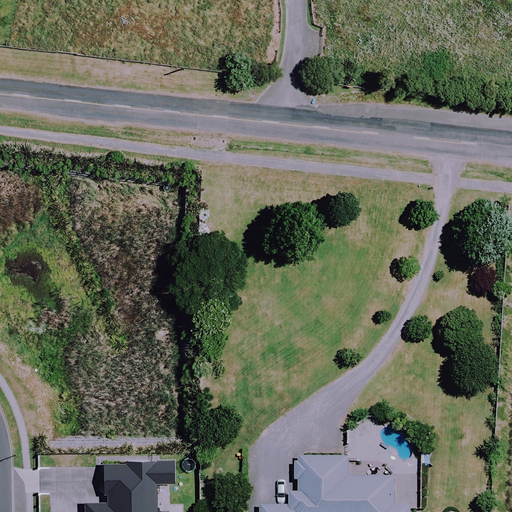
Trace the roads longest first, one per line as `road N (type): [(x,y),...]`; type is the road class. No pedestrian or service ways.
road 1 (tertiary): [(0,91),(511,148)]
road 2 (unknown): [(294,124),(291,0)]
